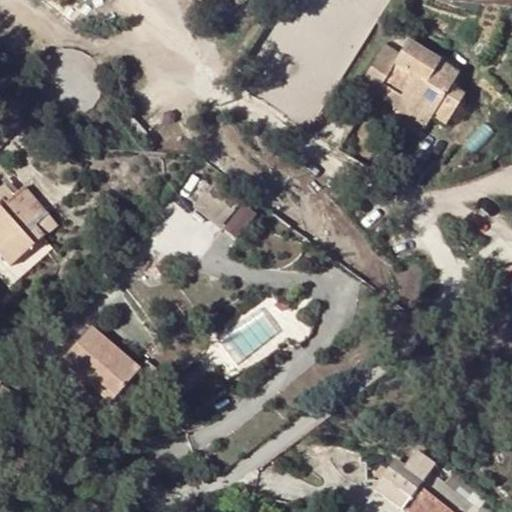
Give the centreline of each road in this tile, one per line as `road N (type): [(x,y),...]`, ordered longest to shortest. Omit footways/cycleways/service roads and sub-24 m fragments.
road 1 (residential): [(444,282),(447,300),(430,329),(246,468),(210,486),(154,497)]
road 2 (track): [(129,0),(232,101),(408,214)]
road 3 (track): [(511,186),(497,183),(408,214),(441,262),(444,282)]
road 4 (track): [(8,0),(69,39),(121,52),(178,43)]
